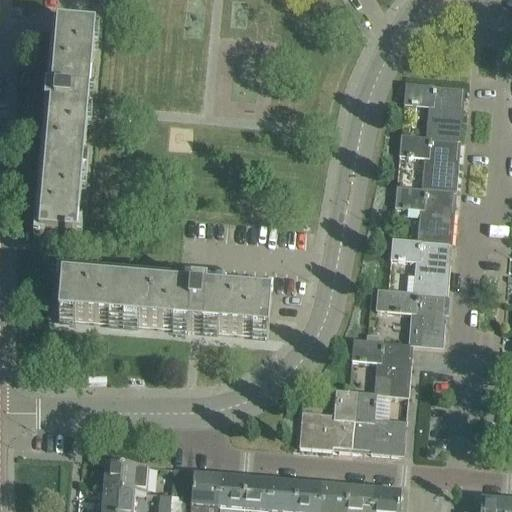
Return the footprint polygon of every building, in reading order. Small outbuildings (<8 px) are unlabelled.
[(76,247),(95,37),(56,34),(51,98),(45,98),(44,114),(49,115),(38,243),(65,246),(64,249),(72,250),(72,246),(76,247)] [(428,111),(426,142),(460,145),(465,93),(405,88),(403,109),(428,111)] [(460,145),(426,142),(400,140),(399,161),(424,163),(421,194),(456,197),(460,145)] [(420,215),(417,246),(452,248),(456,197),(421,194),(396,192),(394,213),(420,215)] [(415,267),(413,297),(447,300),(452,248),(417,246),(392,243),(390,264),(415,267)] [(58,324),(267,341),(270,303),(206,298),(206,292),(190,291),(189,297),(61,286),(58,324)] [(447,300),(413,297),(378,294),(376,315),(411,318),(408,349),(408,350),(412,351),(443,353),(447,300)] [(376,368),(374,398),(376,400),(408,402),(412,351),(408,350),(408,349),(378,347),(378,341),(367,340),(366,346),(353,344),(351,366),(376,368)] [(356,397),(335,395),(333,420),(302,417),(299,452),(351,457),(356,397)] [(374,398),(356,397),(351,457),(403,461),(406,426),(374,424),(376,400),(374,398)] [(147,471),(106,468),(103,494),(134,497),(145,498),(147,471)] [(171,492),(171,500),(185,501),(188,475),(174,474),(172,492),(171,492)] [(216,511),(219,482),(193,479),(190,511),(216,511)] [(242,511),(245,484),(219,482),(216,511),(242,511)] [(268,511),(271,486),(245,484),(242,511),(268,511)] [(268,511),(294,511),(297,488),(271,486),(268,511)] [(297,488),(294,511),(320,511),(322,490),(297,488)] [(346,511),(348,492),(322,490),(320,511),(346,511)] [(372,511),(374,495),(348,492),(346,511),(372,511)] [(103,494),(101,511),(132,511),(134,497),(103,494)] [(399,511),(400,497),(374,495),(372,511),(399,511)] [(184,511),(185,501),(171,500),(169,511),(184,511)]
